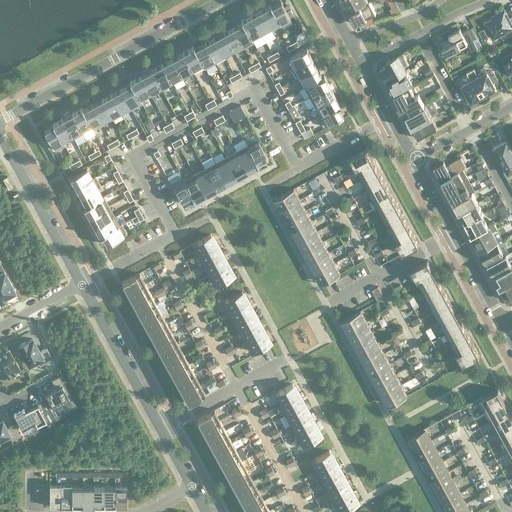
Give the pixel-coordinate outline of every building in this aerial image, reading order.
[(270,5),(278,20),(277,20),(279,22),(289,17),(288,16),(292,13),(289,8),(285,10),(280,0),(270,5)] [(366,1),(365,0),(342,0),(348,11),(366,1)] [(371,4),(369,0),(368,0),(348,11),(355,23),(364,18),(365,21),(372,18),(370,14),(372,13),(375,11),(371,4)] [(269,3),(259,8),(270,28),(279,23),(279,22),(277,20),(278,20),(270,5),(269,3)] [(259,8),(250,14),(261,33),(270,28),(259,8)] [(511,15),(509,18),(504,8),(496,13),(497,15),(484,22),(492,38),(511,26),(511,15)] [(250,14),(240,19),(241,21),(249,35),(250,35),(252,38),(261,33),(250,14)] [(241,21),(232,26),(243,46),(253,41),(252,38),(250,35),(249,35),(241,21)] [(232,26),(223,31),(232,48),(233,51),(243,46),(232,26)] [(461,31),(459,27),(448,34),(450,37),(440,43),(445,53),(466,42),(471,50),(477,47),(476,46),(473,41),(467,28),(461,31)] [(223,31),(213,36),(222,53),(232,48),(223,31)] [(213,36),(204,42),(213,58),(214,58),(222,53),(213,36)] [(193,47),(201,62),(204,68),(216,61),(214,58),(213,58),(204,42),(193,47)] [(192,45),(181,51),(190,68),(201,62),(193,47),(192,45)] [(305,47),(289,56),(294,66),(311,57),(305,47)] [(181,51),(171,57),(182,77),(192,71),(190,68),(181,51)] [(386,64),(379,68),(386,80),(388,79),(388,80),(406,70),(403,66),(408,63),(402,52),(384,61),(386,64)] [(171,57),(160,63),(171,82),(182,77),(171,57)] [(294,66),(290,68),(296,77),(296,78),(299,76),(299,75),(316,66),(311,57),(294,66)] [(160,63),(150,68),(161,88),(171,82),(160,63)] [(316,66),(299,75),(299,76),(304,85),(305,85),(307,84),(306,84),(321,76),(321,75),(316,66)] [(150,68),(139,74),(150,94),(161,88),(150,68)] [(406,70),(388,80),(386,81),(387,82),(392,92),(393,93),(409,84),(412,83),(411,81),(406,72),(406,70)] [(497,78),(493,71),(487,73),(486,72),(487,72),(486,71),(485,71),(478,75),(476,72),(469,76),(471,79),(463,83),(462,84),(463,85),(470,99),(471,100),(472,99),(480,94),(485,92),(494,87),(495,87),(494,86),(492,81),(497,78)] [(139,74),(128,80),(130,82),(138,96),(140,99),(150,94),(139,74)] [(304,85),(303,85),(303,86),(308,95),(312,93),(328,84),(323,75),(323,74),(321,75),(321,76),(306,84),(307,84),(305,85),(304,85)] [(130,82),(119,88),(130,108),(141,102),(140,99),(138,96),(130,82)] [(443,91),(438,82),(433,85),(438,94),(443,91)] [(308,95),(302,99),(307,108),(313,105),(317,103),(333,94),(328,84),(312,93),(308,95)] [(411,88),(409,84),(393,93),(395,96),(393,97),(399,110),(402,108),(403,111),(405,114),(424,104),(418,93),(414,95),(410,88),(411,88)] [(119,88),(110,93),(121,113),(130,108),(119,88)] [(110,93),(100,98),(109,115),(111,118),(121,113),(110,93)] [(317,103),(313,105),(318,114),(322,112),(337,104),(337,105),(339,103),(333,94),(317,103)] [(100,98),(91,103),(100,120),(109,115),(100,98)] [(82,108),(81,108),(89,123),(91,126),(92,129),(102,123),(100,120),(91,103),(82,108)] [(431,115),(425,103),(424,104),(405,114),(407,118),(411,126),(412,126),(431,116),(431,115)] [(318,114),(316,115),(322,125),(325,123),(326,123),(328,125),(333,122),(332,119),(342,114),(337,105),(337,104),(322,112),(318,114)] [(81,106),(71,111),(82,131),(91,126),(89,123),(81,108),(82,108),(81,106)] [(71,111),(61,117),(72,136),(82,131),(71,111)] [(437,126),(431,116),(412,126),(415,133),(417,137),(437,126)] [(52,122),(51,122),(53,124),(61,138),(63,141),(72,136),(61,117),(52,122)] [(53,124),(43,129),(49,139),(45,141),(48,147),(52,145),(54,149),(64,144),(63,141),(61,138),(53,124)] [(254,133),(244,139),(246,144),(247,145),(256,162),(267,156),(258,139),(257,140),(254,133)] [(505,146),(502,141),(493,146),(499,156),(498,156),(502,162),(508,172),(511,169),(511,150),(508,144),(505,146)] [(246,144),(235,150),(237,153),(246,170),(257,164),(256,162),(247,145),(246,144)] [(372,158),(366,147),(349,156),(355,167),(372,158)] [(235,150),(225,155),(227,159),(236,176),(246,170),(237,153),(235,150)] [(211,155),(200,161),(204,167),(206,171),(215,187),(225,181),(216,165),(214,161),(211,155)] [(225,155),(214,161),(216,165),(225,181),(236,176),(227,159),(225,155)] [(460,156),(445,164),(443,160),(433,165),(441,180),(458,170),(466,166),(460,156)] [(377,169),(372,158),(355,167),(361,178),(377,169)] [(86,167),(69,176),(74,186),(91,177),(86,167)] [(204,167),(193,173),(204,193),(215,187),(206,171),(204,167)] [(177,169),(166,176),(170,183),(171,182),(182,203),(192,197),(193,197),(183,178),(182,176),(181,176),(177,169)] [(383,179),(377,169),(361,178),(367,188),(383,179)] [(458,170),(441,180),(444,187),(462,177),(458,170)] [(183,178),(193,197),(192,197),(193,199),(194,199),(204,193),(193,173),(183,178)] [(6,175),(2,178),(7,188),(12,186),(6,175)] [(91,177),(74,186),(80,195),(96,186),(96,187),(100,185),(95,175),(94,175),(91,177)] [(462,177),(444,187),(448,194),(466,184),(462,177)] [(389,190),(383,179),(367,188),(373,199),(389,190)] [(466,184),(448,194),(452,201),(470,191),(466,184)] [(96,186),(80,195),(85,205),(99,197),(102,196),(101,196),(101,195),(96,187),(96,186)] [(299,198),(293,187),(276,196),(277,197),(277,196),(283,207),(299,198)] [(395,200),(389,190),(373,199),(378,209),(395,200)] [(477,201),(472,190),(470,191),(452,201),(458,211),(477,201)] [(85,205),(82,206),(83,206),(88,216),(104,206),(108,205),(103,195),(101,195),(101,196),(102,196),(99,197),(85,205)] [(305,208),(299,198),(283,207),(289,217),(305,208)] [(400,211),(395,200),(378,209),(384,220),(400,211)] [(458,212),(464,222),(482,212),(477,201),(458,212)] [(504,203),(497,206),(500,211),(507,208),(504,203)] [(104,206),(88,216),(93,225),(110,216),(113,214),(108,205),(104,206)] [(311,219),(305,208),(289,217),(295,228),(311,219)] [(406,222),(400,211),(384,220),(390,230),(406,222)] [(470,234),(488,225),(481,213),(482,212),(464,222),(470,234)] [(110,216),(93,225),(98,235),(100,234),(100,233),(115,225),(118,223),(113,214),(110,216)] [(317,229),(311,219),(295,228),(300,238),(317,229)] [(115,225),(100,233),(100,234),(106,243),(116,238),(117,240),(122,237),(121,235),(126,232),(120,222),(118,223),(115,225)] [(412,232),(406,222),(390,230),(396,241),(412,232)] [(479,250),(496,241),(496,240),(491,230),(496,227),(493,222),(488,225),(470,234),(479,250)] [(322,240),(317,229),(300,238),(306,249),(322,240)] [(418,243),(412,232),(396,241),(402,252),(418,243)] [(215,243),(209,233),(192,242),(198,253),(215,243)] [(328,251),(322,240),(306,249),(312,259),(328,251)] [(487,264),(504,255),(505,254),(503,255),(501,252),(502,252),(496,241),(479,250),(485,261),(486,260),(487,263),(486,264),(487,264)] [(221,253),(215,243),(198,253),(203,263),(221,253)] [(334,261),(328,251),(312,259),(318,270),(334,261)] [(226,263),(221,253),(203,263),(209,273),(226,263)] [(511,264),(505,254),(504,255),(487,264),(492,275),(493,274),(511,264)] [(433,270),(427,259),(410,268),(416,279),(433,270)] [(340,272),(334,261),(318,270),(323,280),(323,281),(340,272)] [(0,263),(0,298),(15,290),(3,269),(0,263)] [(232,274),(226,263),(209,273),(215,283),(232,274)] [(511,264),(493,274),(497,282),(496,282),(499,287),(511,279),(511,264)] [(438,280),(433,270),(416,279),(422,289),(438,280)] [(144,282),(138,272),(121,281),(126,292),(144,282)] [(511,279),(499,287),(506,299),(507,299),(510,304),(511,302),(511,279)] [(444,291),(438,280),(422,289),(428,300),(444,291)] [(149,292),(144,282),(126,292),(132,302),(149,292)] [(383,296),(377,285),(371,289),(377,300),(383,296)] [(246,300),(241,290),(223,299),(229,310),(246,300)] [(450,301),(444,291),(428,300),(434,310),(450,301)] [(155,302),(149,292),(132,302),(137,312),(155,302)] [(252,310),(246,300),(229,310),(234,320),(252,310)] [(456,312),(450,301),(434,310),(439,321),(456,312)] [(160,312),(155,302),(137,312),(143,322),(160,312)] [(366,320),(360,309),(343,318),(343,319),(344,318),(350,329),(366,320)] [(257,320),(252,310),(234,320),(240,330),(257,320)] [(166,322),(160,312),(143,322),(148,332),(166,322)] [(461,322),(456,312),(439,321),(445,331),(461,322)] [(263,330),(257,320),(240,330),(245,340),(263,330)] [(372,330),(366,320),(350,329),(356,339),(372,330)] [(171,332),(166,322),(148,332),(154,342),(171,332)] [(467,333),(461,322),(445,331),(451,342),(467,333)] [(269,341),(263,330),(245,340),(251,350),(269,341)] [(378,341),(372,330),(356,339),(361,350),(378,341)] [(177,342),(171,332),(154,342),(159,352),(177,342)] [(473,343),(467,333),(451,342),(457,352),(473,343)] [(26,339),(18,344),(28,363),(36,359),(39,364),(51,357),(45,346),(38,350),(31,338),(27,340),(26,339)] [(383,351),(378,341),(361,350),(367,360),(383,351)] [(182,352),(177,342),(159,352),(165,362),(182,352)] [(479,354),(473,343),(457,352),(463,363),(471,359),(472,359),(477,357),(476,356),(479,354)] [(0,371),(3,376),(2,376),(3,377),(4,377),(4,376),(18,369),(19,368),(18,367),(9,350),(8,349),(7,349),(0,353),(0,371)] [(389,362),(383,351),(367,360),(373,371),(389,362)] [(188,362),(182,352),(165,362),(170,372),(188,362)] [(193,372),(188,362),(170,372),(176,382),(193,372)] [(395,373),(389,362),(373,371),(379,381),(395,373)] [(199,382),(193,372),(176,382),(181,392),(199,382)] [(401,383),(395,373),(379,381),(384,392),(401,383)] [(46,384),(42,386),(43,386),(46,391),(44,392),(49,401),(44,404),(52,420),(58,417),(53,407),(52,407),(52,406),(62,401),(66,408),(75,404),(74,403),(70,396),(71,396),(63,382),(58,374),(59,374),(58,374),(50,379),(52,382),(46,385),(46,384)] [(204,393),(199,382),(181,392),(187,402),(204,393)] [(297,393),(291,382),(274,392),(280,402),(297,393)] [(407,394),(401,383),(384,392),(390,402),(389,403),(393,401),(394,402),(398,400),(398,399),(407,394)] [(496,389),(495,387),(480,395),(487,408),(503,399),(497,388),(496,389)] [(303,403),(297,393),(280,402),(285,412),(303,403)] [(23,408),(13,413),(21,427),(34,420),(36,423),(43,419),(48,429),(55,425),(40,398),(41,400),(34,404),(32,402),(33,404),(24,409),(23,408)] [(509,409),(503,399),(487,408),(493,418),(509,409)] [(308,413),(303,403),(285,412),(291,422),(308,413)] [(219,419),(213,408),(196,418),(201,429),(219,419)] [(511,421),(511,415),(509,409),(493,418),(498,429),(511,421)] [(314,423),(308,413),(291,422),(296,432),(314,423)] [(0,436),(8,433),(11,439),(19,435),(13,424),(6,427),(1,419),(0,419),(0,436)] [(224,429),(219,419),(201,429),(207,438),(224,429)] [(511,435),(511,421),(498,429),(504,439),(511,435)] [(319,434),(314,423),(296,432),(302,443),(319,434)] [(431,439),(424,426),(409,434),(410,436),(409,436),(415,447),(431,439)] [(230,439),(224,429),(207,438),(212,448),(230,439)] [(235,449),(230,439),(212,448),(218,459),(235,449)] [(437,449),(431,439),(415,447),(420,458),(437,449)] [(241,459),(235,449),(218,459),(223,469),(241,459)] [(334,460),(328,449),(311,459),(316,470),(334,460)] [(442,460),(437,449),(420,458),(426,468),(442,460)] [(246,469),(241,459),(223,469),(229,479),(246,469)] [(339,470),(334,460),(316,470),(322,480),(339,470)] [(448,470),(442,460),(426,468),(432,479),(448,470)] [(251,479),(246,469),(229,479),(234,489),(251,479)] [(345,480),(339,470),(322,480),(327,490),(345,480)] [(454,481),(448,470),(432,479),(438,490),(454,481)] [(257,489),(251,479),(234,489),(240,499),(257,489)] [(350,490),(345,480),(327,490),(333,500),(350,490)] [(460,491),(454,481),(438,490),(443,500),(460,491)] [(60,482),(48,482),(48,505),(60,505),(60,482)] [(71,482),(60,482),(60,505),(71,505),(71,485),(71,482)] [(71,485),(71,505),(81,505),(81,485),(71,485)] [(81,485),(81,505),(92,505),(92,485),(81,485)] [(92,485),(92,505),(103,505),(103,485),(92,485)] [(103,485),(103,505),(114,505),(114,485),(103,485)] [(125,485),(114,485),(114,505),(125,505),(125,485)] [(262,499),(257,489),(240,499),(245,509),(262,499)] [(356,501),(350,490),(333,500),(339,510),(356,501)] [(465,502),(460,491),(443,500),(449,511),(465,502)] [(262,511),(268,509),(262,499),(245,509),(246,511),(262,511)] [(471,511),(465,502),(449,511),(471,511)]
